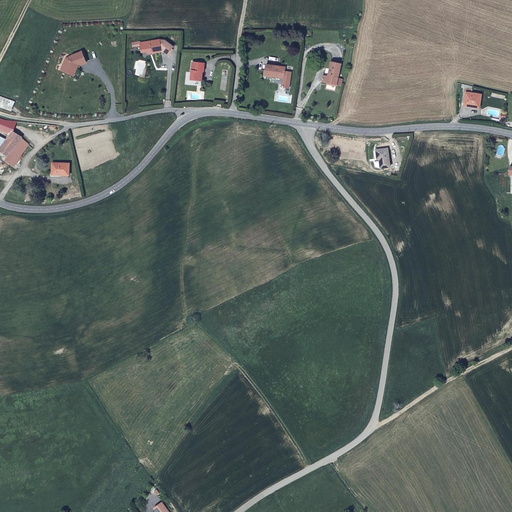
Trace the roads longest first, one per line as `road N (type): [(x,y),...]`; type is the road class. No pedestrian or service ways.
road 1 (unclassified): [(239,511),(371,429),(383,385),(394,266),(379,233),(309,145),(307,124)]
road 2 (secondary): [(0,201),(31,209),(89,202),(144,165),(189,116)]
road 3 (secondary): [(307,124),(480,127),(511,135)]
road 4 (residential): [(189,116),(171,109),(63,124)]
